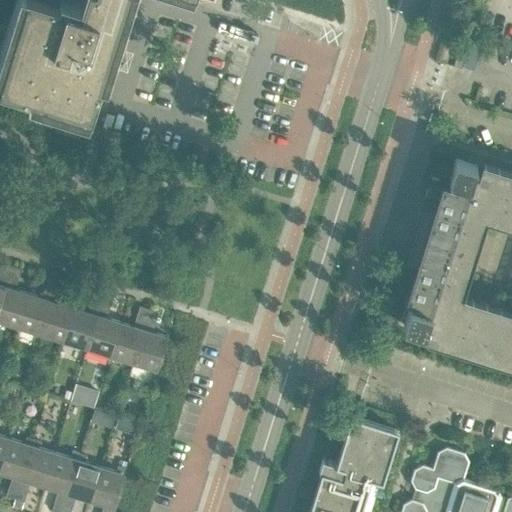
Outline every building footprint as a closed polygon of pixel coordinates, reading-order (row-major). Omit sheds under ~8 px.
[(135,0),(210,0),(213,1),(213,0),(79,0),(77,6),(66,2),(66,0),(21,0),(0,71),(0,80),(90,109),(103,70),(113,73),(114,71),(135,0)] [(511,175),(487,168),(483,182),(477,181),(480,169),(459,163),(452,184),(463,188),(459,201),(453,200),(446,221),(443,221),(426,274),(424,273),(418,295),(429,298),(426,306),(424,312),(414,309),(407,329),(428,336),(432,325),(438,327),(433,341),(511,366),(511,175)] [(0,303),(12,265),(2,262),(0,269),(0,303)] [(0,320),(18,326),(28,293),(15,288),(21,268),(12,265),(0,303),(0,320)] [(40,333),(58,280),(48,277),(42,297),(28,293),(18,326),(40,333)] [(64,340),(74,307),(61,303),(67,282),(58,280),(40,333),(64,340)] [(86,348),(103,294),(94,291),(88,311),(74,307),(64,340),(86,348)] [(110,355),(120,321),(107,317),(113,297),(103,294),(86,348),(110,355)] [(132,362),(149,308),(140,305),(133,325),(120,321),(110,355),(132,362)] [(156,369),(167,336),(152,331),(159,311),(149,308),(132,362),(156,369)] [(511,511),(511,494),(507,497),(499,495),(496,487),(496,486),(463,476),(468,460),(467,459),(463,453),(464,451),(445,445),(445,447),(438,450),(437,450),(432,466),(422,463),(421,464),(414,468),(413,468),(409,479),(411,480),(414,487),(414,488),(420,490),(417,499),(411,498),(404,502),(402,502),(399,511),(368,511),(394,431),(395,431),(395,430),(393,429),(393,430),(354,417),(357,406),(356,406),(347,434),(348,434),(346,439),(345,439),(344,441),(346,441),(338,462),(322,457),(317,470),(323,472),(310,511),(511,511)] [(14,498),(33,438),(26,436),(24,442),(8,437),(0,460),(0,471),(12,475),(6,495),(14,498)] [(42,485),(53,451),(38,446),(40,440),(33,438),(14,498),(23,501),(30,481),(42,485)] [(59,511),(78,452),(72,450),(70,456),(53,451),(42,485),(58,490),(51,510),(59,511)] [(89,499),(99,465),(84,461),(86,454),(78,452),(59,511),(69,511),(75,495),(89,499)] [(111,511),(126,467),(118,464),(116,471),(99,465),(89,499),(103,504),(100,511),(111,511)]
